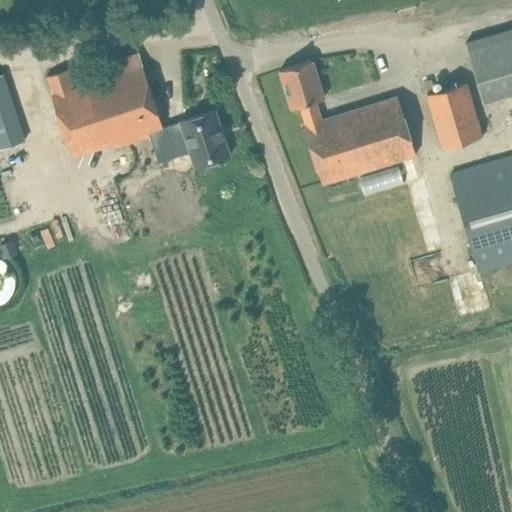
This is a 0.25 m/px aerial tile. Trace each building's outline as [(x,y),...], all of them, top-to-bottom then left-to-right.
[(511,26),(466,40),(482,100),(511,92),(511,26)] [(147,130),(156,155),(170,150),(162,126),(163,126),(143,65),(142,65),(138,52),(113,60),(118,73),(74,87),(68,68),(46,75),(53,94),(51,94),(71,155),(147,130)] [(314,59),(299,63),(280,69),(292,107),(300,105),(306,124),(304,124),(322,182),(417,153),(400,95),(324,119),(319,101),(326,99),(320,80),(318,71),(314,59)] [(0,74),(0,148),(25,141),(3,73),(0,74)] [(482,135),(465,83),(426,95),(442,148),(482,135)] [(180,120),(195,166),(230,155),(215,109),(180,120)] [(511,259),(511,154),(451,173),(479,269),(511,259)]
